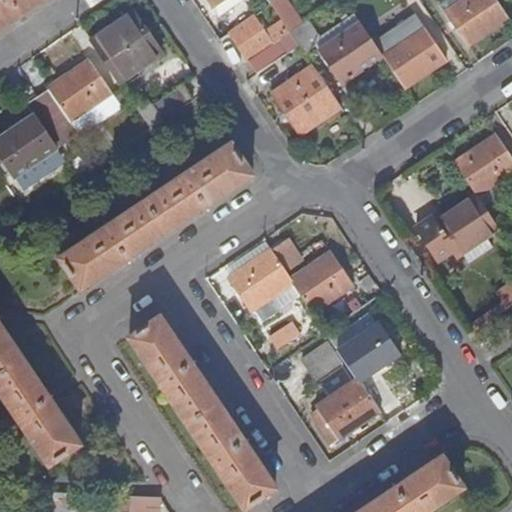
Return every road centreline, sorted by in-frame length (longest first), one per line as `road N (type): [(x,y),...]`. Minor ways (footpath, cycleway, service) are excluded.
road 1 (residential): [(165,265),(72,330),(196,511)]
road 2 (residential): [(165,265),(318,501)]
road 3 (residential): [(475,392),(337,187)]
road 4 (residential): [(281,185),(275,158),(168,0)]
road 5 (residential): [(337,187),(511,69)]
road 6 (residential): [(318,501),(475,392)]
road 7 (residential): [(281,185),(165,265)]
